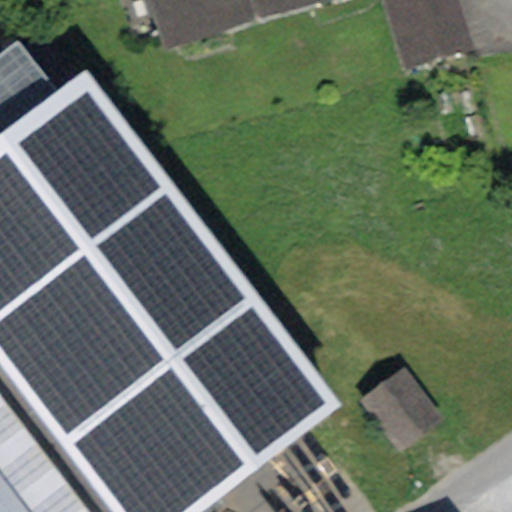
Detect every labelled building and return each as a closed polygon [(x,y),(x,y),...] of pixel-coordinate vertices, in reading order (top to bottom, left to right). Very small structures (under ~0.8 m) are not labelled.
[(144,0),(161,50),(312,0),(144,0)] [(468,34),(456,0),(378,0),(397,57),(468,34)] [(0,215),(0,351),(122,511),(199,511),(320,417),(99,143),(0,215)] [(443,411),(404,359),(360,392),(400,444),(443,411)] [(0,511),(31,511),(0,471),(0,511)]
